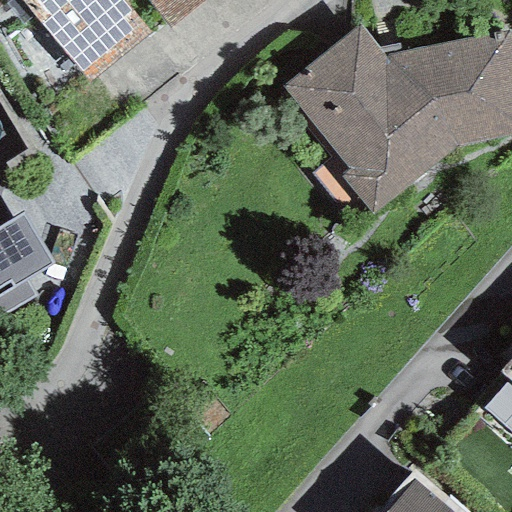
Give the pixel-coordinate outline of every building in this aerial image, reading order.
[(149,32),(122,0),(20,0),(87,82),(149,32)] [(204,0),(147,0),(170,28),(204,0)] [(359,24),(281,87),(347,171),(339,176),(372,213),(457,145),(511,134),(511,50),(508,31),(384,56),(359,24)] [(0,318),(35,298),(24,279),(51,263),(24,214),(0,228),(0,318)] [(445,511),(412,483),(386,511),(445,511)]
